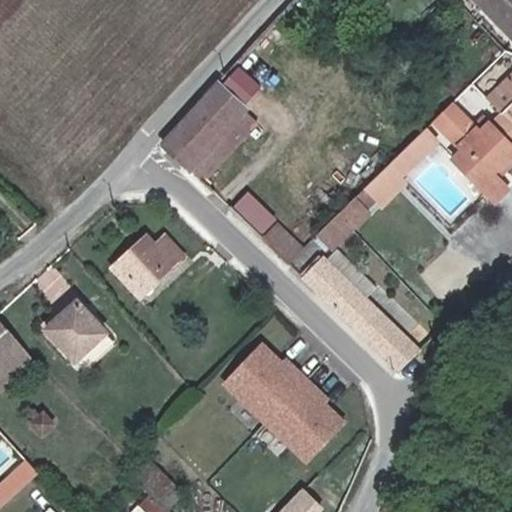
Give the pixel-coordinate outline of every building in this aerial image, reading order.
[(292,0),(256,41),(166,141),(220,193),(235,177),(221,162),(261,120),(233,91),(295,22),(314,0),(292,0)] [(511,0),(482,0),(511,30),(511,0)] [(511,75),(488,99),(500,112),(511,123),(511,75)] [(477,124),(461,107),(443,125),(465,147),(456,156),(493,194),(505,182),(501,178),(493,170),(502,161),(504,164),(511,155),(511,143),(495,127),(498,124),(493,118),(490,121),(483,129),(477,124)] [(511,141),(511,123),(500,112),(493,118),(498,124),(495,127),(511,143),(511,141)] [(490,121),(485,116),(477,124),(483,129),(490,121)] [(427,127),(368,186),(378,196),(379,195),(385,201),(406,179),(402,174),(438,138),(427,127)] [(511,166),(511,155),(504,164),(502,161),(493,170),(501,178),(511,166)] [(510,187),(505,182),(493,194),(498,199),(510,187)] [(379,197),(378,196),(368,186),(320,234),(334,248),(369,212),(367,209),(379,197)] [(305,244),(246,187),(230,203),(289,259),(305,244)] [(159,243),(151,234),(117,265),(144,295),(188,256),(169,234),(159,243)] [(422,346),(408,332),(369,293),(379,282),(340,244),(329,255),(327,253),(305,275),(326,295),(401,367),(422,346)] [(111,330),(82,296),(50,323),(80,358),(111,330)] [(0,313),(0,360),(24,341),(0,313)] [(408,332),(422,346),(436,333),(421,318),(408,332)] [(0,390),(38,359),(24,341),(0,360),(0,390)] [(280,373),(250,345),(214,383),(297,463),(333,424),(304,396),(307,392),(283,369),(280,373)] [(57,419),(47,408),(34,420),(46,431),(57,419)] [(27,456),(0,480),(0,505),(0,506),(40,471),(27,456)] [(175,482),(154,461),(139,476),(160,498),(175,482)] [(326,511),(330,509),(303,483),(276,511),(326,511)] [(146,492),(133,511),(168,511),(171,508),(146,492)]
